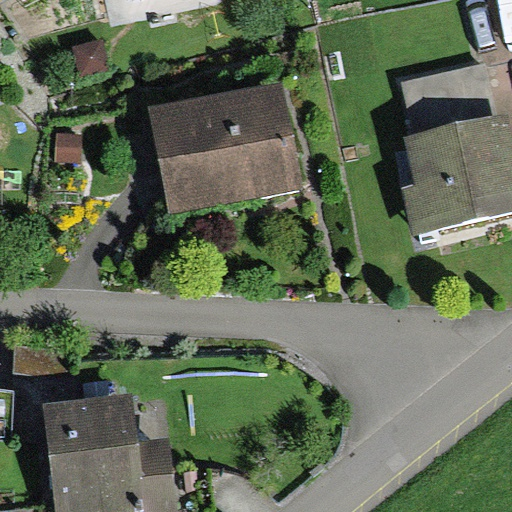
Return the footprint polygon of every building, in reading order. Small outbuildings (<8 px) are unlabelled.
[(93,47),(69,55),(77,82),(101,75),(93,47)] [(511,218),(511,133),(508,116),(495,119),(483,70),(398,90),(422,191),(405,195),(417,241),(511,218)] [(286,84),(148,112),(169,214),(307,186),(286,84)] [(78,140),(53,140),(53,164),(78,164),(78,140)] [(62,355),(12,352),(11,377),(61,379),(62,355)] [(116,419),(43,430),(54,511),(165,511),(158,459),(123,464),(116,419)]
